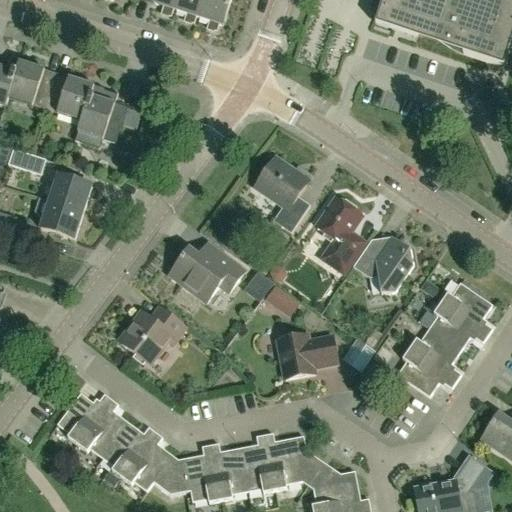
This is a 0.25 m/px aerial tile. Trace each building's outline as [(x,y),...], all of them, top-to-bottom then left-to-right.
[(178,12),(181,0),(155,0),(154,4),(168,9),(166,17),(172,19),(175,11),(178,12)] [(201,20),(207,0),(181,0),(178,12),(191,16),(188,24),(195,26),(198,19),(201,20)] [(233,0),(207,0),(201,20),(214,24),(211,32),(218,34),(221,26),(224,27),(233,0)] [(511,0),(375,0),(370,10),(376,13),(378,14),(379,14),(375,27),(416,40),(463,56),(503,70),(511,43),(511,0)] [(45,112),(57,77),(19,65),(16,74),(15,74),(14,77),(11,77),(10,82),(13,83),(8,100),(45,112)] [(14,77),(15,74),(0,69),(0,110),(4,112),(8,100),(13,83),(10,82),(11,77),(14,77)] [(90,103),(91,99),(90,98),(93,88),(57,77),(45,112),(80,124),(85,107),(90,109),(92,103),(90,103)] [(126,110),(91,99),(90,103),(92,103),(90,109),(85,107),(80,124),(76,135),(115,147),(126,110)] [(14,152),(9,167),(41,177),(45,163),(14,152)] [(0,192),(11,159),(0,155),(0,192)] [(299,199),(308,185),(312,180),(298,170),(295,176),(290,172),(292,170),(276,159),(255,190),(283,210),(274,224),(292,236),(311,208),(299,199)] [(58,178),(49,205),(83,216),(91,189),(58,178)] [(317,230),(325,235),(323,239),(333,246),(323,261),(345,276),(366,245),(352,236),(363,219),(336,201),(317,230)] [(75,242),(83,216),(49,205),(41,231),(75,242)] [(0,229),(23,237),(27,224),(0,214),(0,229)] [(377,263),(377,265),(372,266),(372,263),(363,257),(354,269),(371,280),(379,279),(382,297),(396,295),(414,268),(412,253),(393,240),(377,263)] [(230,296),(246,274),(221,256),(212,269),(189,253),(171,279),(208,306),(220,289),(230,296)] [(448,297),(441,307),(473,329),(479,321),(483,323),(494,308),(462,286),(453,300),(448,297)] [(276,290),(268,301),(281,311),(289,300),(276,290)] [(467,338),(473,329),(441,307),(434,317),(439,320),(430,333),(462,355),(471,341),(467,338)] [(173,349),(187,331),(160,311),(152,322),(142,315),(136,324),(138,326),(123,346),(151,367),(168,345),(173,349)] [(488,339),(492,333),(485,327),(480,334),(488,339)] [(462,355),(430,333),(421,345),(418,343),(411,353),(442,374),(449,365),(453,368),(462,355)] [(483,346),(488,339),(480,334),(476,341),(483,346)] [(315,371),(338,367),(334,340),(309,344),(308,338),(280,343),(287,382),(316,377),(315,371)] [(358,346),(345,365),(355,372),(368,353),(358,346)] [(436,383),(442,374),(411,353),(404,362),(407,365),(398,378),(430,400),(440,386),(436,383)] [(457,385),(462,377),(454,372),(449,379),(457,385)] [(452,392),(457,385),(449,379),(444,387),(452,392)] [(78,448),(112,404),(105,398),(100,405),(96,402),(93,406),(81,397),(58,427),(71,437),(68,441),(78,448)] [(104,462),(130,427),(115,415),(120,409),(112,404),(78,448),(87,456),(90,452),(104,462)] [(511,424),(500,416),(486,438),(487,445),(511,461),(511,424)] [(123,482),(157,436),(150,431),(145,438),(130,427),(104,462),(115,470),(113,474),(123,482)] [(171,497),(179,463),(159,448),(164,441),(157,436),(123,482),(132,488),(135,485),(147,495),(155,485),(171,497)] [(273,437),(265,438),(275,494),(289,492),(288,488),(304,485),(310,489),(320,472),(309,464),(305,440),(274,446),(273,437)] [(275,494),(265,438),(257,440),(258,448),(240,452),(248,495),(264,492),(265,496),(275,494)] [(248,495),(240,452),(221,455),(219,447),(211,448),(221,504),(234,501),(233,497),(248,495)] [(221,504),(211,448),(202,450),(204,458),(179,463),(171,497),(191,493),(194,506),(210,503),(210,506),(221,504)] [(419,511),(480,511),(477,498),(472,494),(488,471),(470,459),(456,480),(456,483),(415,490),(419,511)] [(331,479),(320,472),(310,489),(315,491),(317,508),(313,508),(313,511),(366,511),(371,511),(370,503),(361,505),(356,475),(331,479)]
